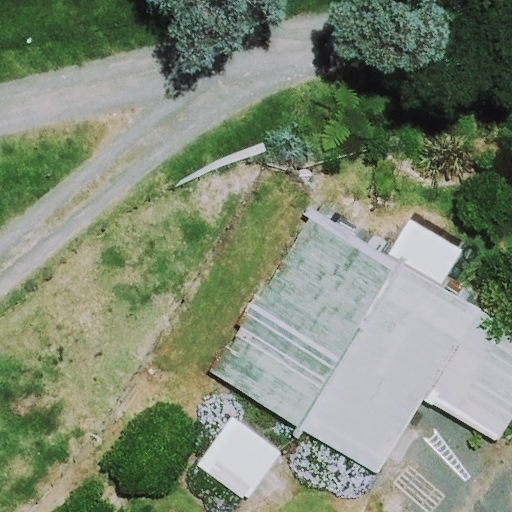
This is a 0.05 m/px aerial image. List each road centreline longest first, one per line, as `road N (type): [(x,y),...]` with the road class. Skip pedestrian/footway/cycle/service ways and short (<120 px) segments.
road 1 (track): [(511,60),(367,47),(201,76),(0,264)]
road 2 (track): [(201,76),(0,106)]
